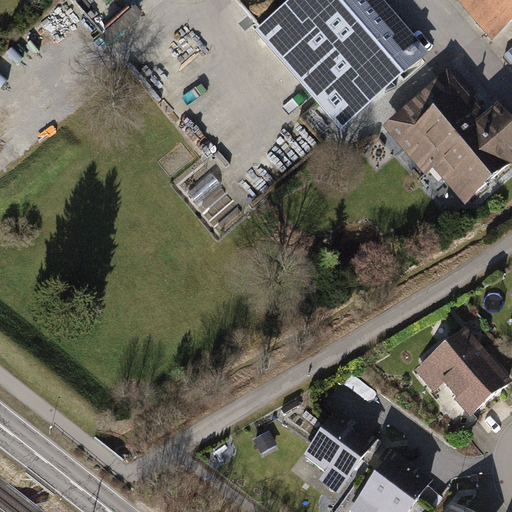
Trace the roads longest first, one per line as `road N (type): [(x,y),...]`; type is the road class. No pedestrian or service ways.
road 1 (residential): [(511,244),(125,473)]
road 2 (unknown): [(470,54),(300,165)]
road 3 (primary): [(112,511),(0,423)]
road 4 (residential): [(511,96),(420,0)]
